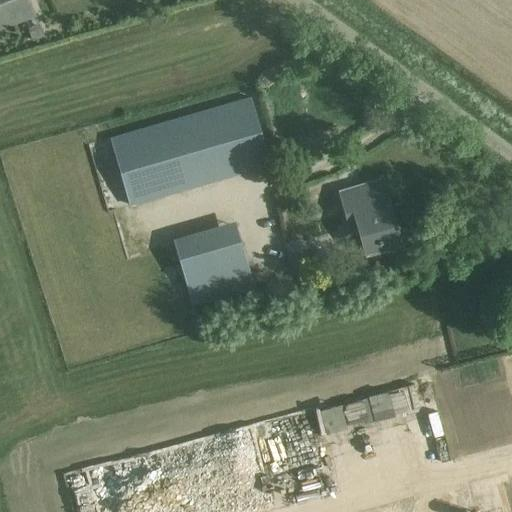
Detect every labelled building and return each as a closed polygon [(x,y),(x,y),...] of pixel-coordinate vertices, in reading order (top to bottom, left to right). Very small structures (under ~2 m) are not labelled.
[(0,0),(0,28),(35,16),(29,0),(0,0)] [(269,165),(249,98),(111,138),(131,205),(269,165)] [(340,192),(351,231),(358,230),(364,254),(400,244),(381,180),(340,192)] [(176,235),(192,305),(256,290),(240,220),(176,235)] [(299,239),(284,243),(295,278),(309,273),(299,239)] [(511,451),(511,356),(438,375),(461,465),(511,451)] [(471,511),(465,487),(370,511),(471,511)]
